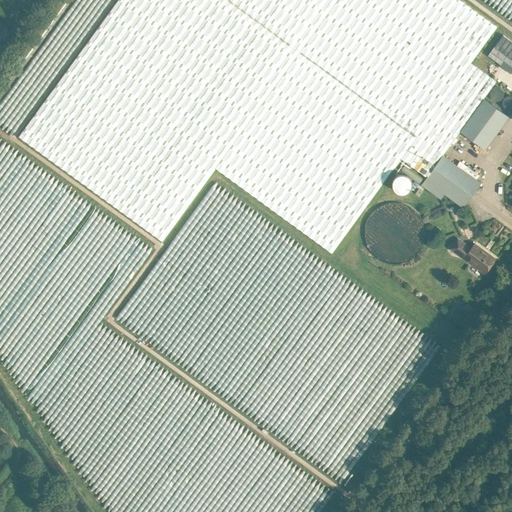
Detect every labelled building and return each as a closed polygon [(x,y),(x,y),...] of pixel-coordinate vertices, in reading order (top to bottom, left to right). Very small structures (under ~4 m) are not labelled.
[(497,26),(460,0),(117,0),(19,136),(162,240),(215,168),(332,252),(400,157),(426,175),(459,131),(460,130),(485,149),(509,116),(484,98),(496,81),(471,63),(497,26)] [(0,47),(10,33),(3,28),(0,32),(0,47)] [(511,41),(503,35),(488,55),(500,64),(503,60),(511,66),(511,41)] [(490,93),(490,94),(490,95),(490,96),(491,97),(491,98),(492,99),(493,99),(493,100),(494,100),(495,101),(497,101),(498,101),(499,100),(500,100),(501,99),(502,99),(502,98),(503,97),(503,96),(504,95),(504,94),(504,93),(503,92),(503,91),(503,90),(502,89),(501,88),(500,88),(499,87),(498,87),(497,87),(496,87),(495,87),(494,87),(493,88),(492,89),(491,90),(490,91),(490,92),(490,93)] [(502,102),(502,103),(502,104),(503,105),(503,106),(504,107),(504,108),(505,108),(506,109),(507,109),(508,109),(509,109),(510,109),(511,109),(511,108),(511,96),(510,96),(509,96),(508,96),(507,96),(506,96),(505,97),(504,98),(503,98),(503,99),(502,100),(502,101),(502,102)] [(481,183),(473,177),(443,155),(422,184),(441,198),(444,193),(463,207),(481,183)] [(458,239),(450,248),(471,264),(473,262),(486,272),(495,259),(474,243),(471,248),(458,239)]
